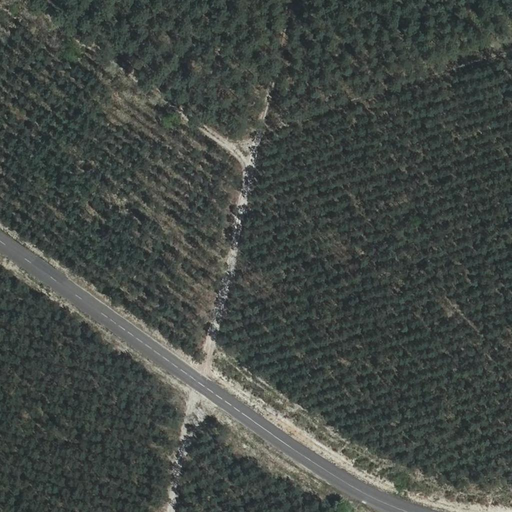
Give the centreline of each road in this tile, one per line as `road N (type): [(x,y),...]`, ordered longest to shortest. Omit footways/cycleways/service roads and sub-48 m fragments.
road 1 (track): [(169,511),(293,0)]
road 2 (unclassified): [(0,238),(292,448),(410,511)]
road 3 (track): [(24,0),(251,161)]
